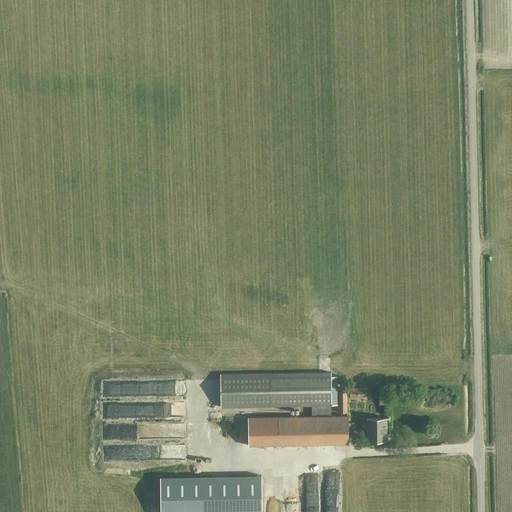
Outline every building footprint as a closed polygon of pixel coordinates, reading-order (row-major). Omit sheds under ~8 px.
[(331,372),(220,374),(220,406),(311,405),(312,416),(248,417),(248,445),(349,443),(348,415),(331,415),(331,404),(337,404),(336,376),(331,377),(331,372)] [(379,398),(390,398),(390,381),(379,382),(379,398)] [(367,388),(350,388),(350,396),(367,396),(367,388)] [(338,391),(338,412),(347,412),(347,391),(338,391)] [(362,428),(367,428),(367,440),(387,440),(386,417),(366,418),(366,422),(362,422),(362,428)] [(137,419),(103,419),(103,433),(137,433),(137,419)] [(174,443),(104,442),(104,454),(174,456),(174,443)] [(261,511),(261,475),(185,476),(160,477),(160,511),(261,511)]
